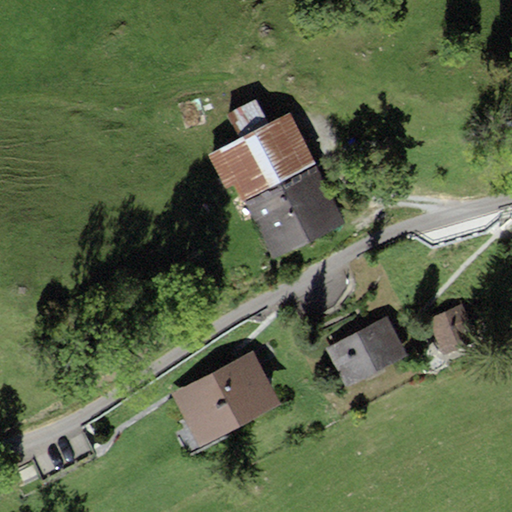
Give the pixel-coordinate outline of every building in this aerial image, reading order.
[(233,113),(262,103),(256,86),(227,96),(233,113)] [(248,191),(307,161),(284,118),(212,156),(225,182),(240,175),(248,191)] [(338,214),(315,169),(249,202),(272,247),(338,214)] [(509,310),(490,269),(436,294),(454,335),(509,310)] [(382,325),(337,348),(350,373),(395,349),(382,325)] [(250,360),(182,396),(201,432),(269,397),(250,360)] [(93,451),(83,432),(32,458),(43,478),(93,451)]
